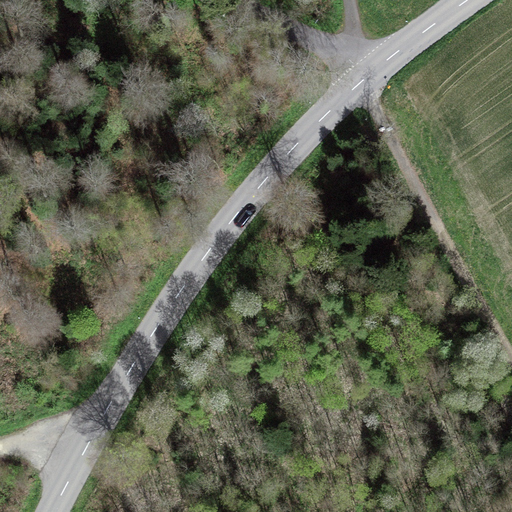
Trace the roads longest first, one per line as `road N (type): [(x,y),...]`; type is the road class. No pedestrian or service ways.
road 1 (secondary): [(51,511),(199,260),(285,154),(369,72)]
road 2 (track): [(385,127),(511,361)]
road 3 (tertiary): [(369,72),(225,0)]
road 4 (secondary): [(369,72),(467,0)]
